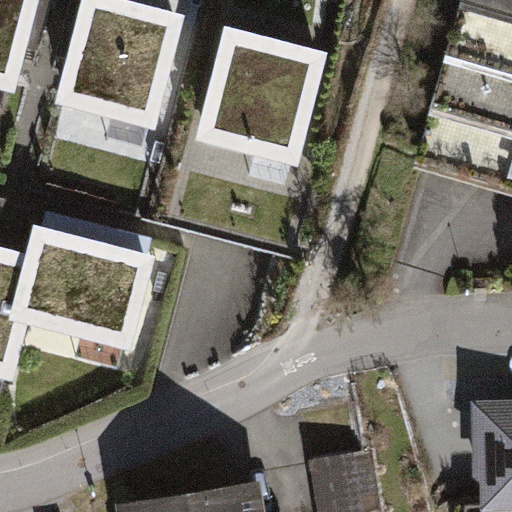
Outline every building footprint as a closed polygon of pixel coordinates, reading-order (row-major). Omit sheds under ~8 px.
[(0,0),(0,95),(20,101),(32,52),(41,54),(54,0),(0,0)] [(191,23),(105,0),(89,0),(89,1),(84,0),(72,0),(57,58),(75,63),(62,111),(161,137),(191,23)] [(511,0),(464,0),(416,171),(511,198),(511,0)] [(327,62),(224,35),(194,150),(298,176),(327,62)] [(159,262),(40,233),(32,264),(17,327),(32,331),(137,356),(159,262)] [(17,327),(32,264),(0,255),(0,383),(18,388),(32,331),(17,327)] [(511,511),(511,406),(476,407),(484,511),(511,511)] [(372,450),(312,458),(319,511),(356,511),(381,509),(372,450)] [(268,511),(262,476),(116,500),(117,511),(268,511)]
